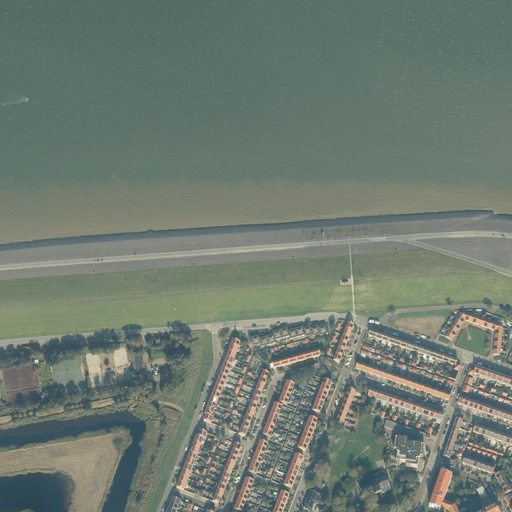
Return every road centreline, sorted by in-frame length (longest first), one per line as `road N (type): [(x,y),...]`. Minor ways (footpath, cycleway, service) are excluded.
road 1 (unclassified): [(0,343),(214,325)]
road 2 (residential): [(367,322),(344,315),(214,325)]
road 3 (residential): [(343,373),(290,511)]
road 4 (residential): [(343,373),(324,366),(275,379),(249,444)]
